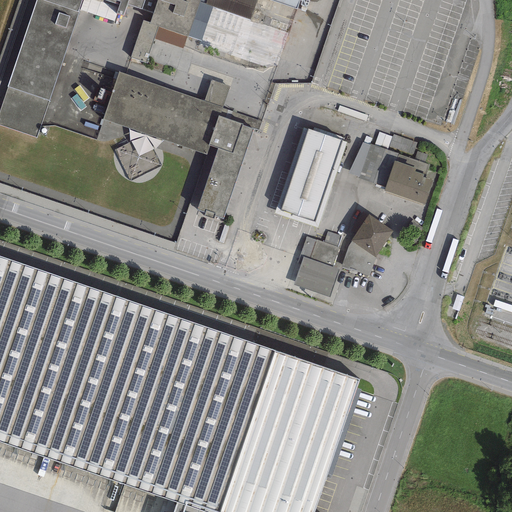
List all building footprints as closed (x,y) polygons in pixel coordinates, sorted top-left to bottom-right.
[(36,0),(7,85),(0,104),(0,122),(36,134),(48,99),(77,11),(81,0),(106,0),(119,4),(116,13),(122,16),(127,3),(141,9),(141,7),(153,13),(157,0),(36,0)] [(157,0),(153,13),(150,22),(149,25),(157,28),(186,37),(187,38),(188,36),(201,40),(199,44),(275,68),(288,33),(251,20),(257,0),(157,0)] [(269,0),(296,9),(299,0),(269,0)] [(149,25),(150,22),(142,19),(130,58),(146,63),(154,38),(157,28),(149,25)] [(186,37),(157,28),(154,38),(182,48),(186,37)] [(203,101),(120,73),(103,119),(206,155),(209,146),(217,149),(196,213),(222,222),(254,129),(219,116),(222,109),(222,108),(203,101)] [(206,94),(203,101),(222,108),(225,100),(229,88),(210,81),(206,94)] [(347,142),(342,141),(314,222),(280,211),(308,129),(303,128),(274,214),(318,229),(347,142)] [(313,128),(312,131),(342,141),(342,139),(343,137),(313,128)] [(312,131),(308,129),(280,211),(314,222),(342,141),(312,131)] [(379,132),(374,145),(387,150),(389,146),(392,136),(379,132)] [(417,143),(393,135),(392,136),(389,146),(412,154),(417,143)] [(359,177),(370,145),(362,142),(347,173),(359,177)] [(374,145),(370,144),(370,145),(359,177),(359,178),(385,187),(384,191),(425,205),(433,181),(424,178),(429,165),(398,154),(398,153),(387,150),(374,145)] [(393,231),(368,215),(350,240),(351,242),(348,246),(341,266),(369,276),(375,256),(393,231)] [(340,236),(327,232),(323,242),(306,236),(297,263),(300,265),(303,257),(332,266),(339,247),(337,247),(340,236)] [(274,351),(0,257),(0,442),(177,502),(173,511),(313,511),(358,380),(274,351)] [(332,266),(303,257),(300,265),(296,276),(293,285),(330,298),(333,288),(339,269),(332,266)]
